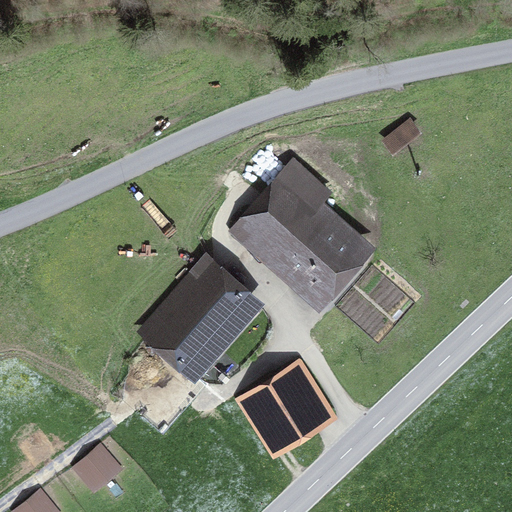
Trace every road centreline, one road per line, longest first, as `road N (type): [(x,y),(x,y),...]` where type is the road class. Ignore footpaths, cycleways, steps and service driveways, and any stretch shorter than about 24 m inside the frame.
road 1 (residential): [(511,53),(296,96),(0,222)]
road 2 (track): [(511,0),(403,7),(326,33),(283,36),(188,4),(0,21)]
road 3 (secondary): [(282,511),(511,293)]
